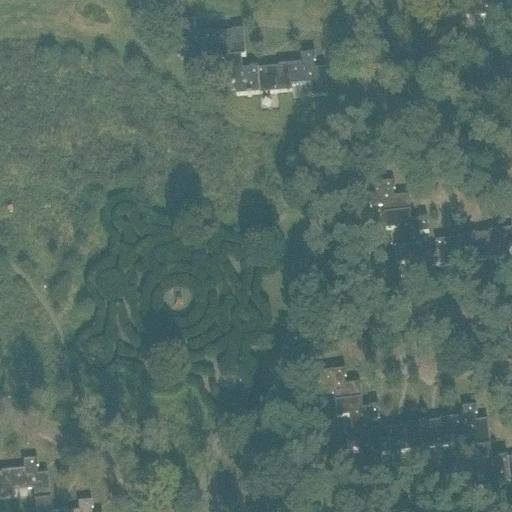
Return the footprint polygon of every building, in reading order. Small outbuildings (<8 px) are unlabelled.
[(488,30),(503,29),(501,2),(491,3),(490,0),(465,0),(467,19),(487,17),(488,30)] [(511,1),(501,2),(503,29),(511,28),(511,40),(511,1)] [(205,61),(213,61),(211,34),(203,34),(203,36),(196,37),(195,22),(179,23),(181,50),(189,50),(190,62),(201,61),(201,63),(205,63),(205,61)] [(213,61),(225,60),(241,58),(246,58),(244,31),(232,32),(232,34),(218,35),(218,33),(211,34),(213,61)] [(301,65),(290,66),(292,87),(310,85),(311,98),(327,97),(325,70),(314,71),(314,64),(316,64),(315,55),(301,57),(301,65)] [(241,58),(225,60),(227,85),(235,85),(236,97),(247,97),(247,98),(251,98),(251,96),(260,96),(258,70),(258,69),(249,69),(249,71),(242,72),(241,58)] [(278,69),(258,70),(260,96),(292,93),(292,87),(290,66),(278,67),(278,69)] [(383,208),(384,216),(411,213),(409,197),(394,199),(393,192),(395,191),(394,183),(367,187),(368,195),(367,195),(367,199),(369,199),(370,210),(383,208)] [(398,230),(401,249),(421,246),(420,235),(429,234),(427,219),(419,220),(419,222),(412,223),(411,213),(384,216),(386,231),(398,230)] [(511,250),(511,221),(510,221),(511,230),(500,231),(503,252),(511,250)] [(504,258),(503,252),(500,231),(489,233),(489,235),(475,236),(475,234),(467,236),(467,237),(468,237),(471,262),(504,258)] [(472,264),(471,262),(468,237),(467,237),(457,239),(457,240),(435,243),(437,254),(438,268),(472,264)] [(431,269),(438,268),(437,254),(429,254),(430,256),(423,257),(421,246),(401,249),(395,249),(397,265),(409,264),(412,284),(432,281),(431,269)] [(334,396),(335,404),(362,400),(360,385),(345,387),(345,380),(346,379),(345,371),(319,374),(320,383),(318,383),(318,387),(320,387),(321,398),(334,396)] [(350,418),(352,436),(372,434),(371,423),(380,422),(378,407),(370,408),(370,410),(363,411),(362,400),(335,404),(337,419),(350,418)] [(473,438),(474,450),(490,448),(487,422),(476,423),(475,416),(477,416),(476,408),(462,409),(463,418),(452,419),(454,440),(473,438)] [(455,446),(454,440),(452,419),(440,421),(440,423),(427,424),(426,422),(418,423),(418,425),(420,425),(423,450),(455,446)] [(423,452),(423,450),(420,425),(418,425),(408,427),(408,428),(386,431),(388,441),(389,456),(423,452)] [(382,457),(389,456),(388,441),(381,442),(381,444),(374,445),(372,434),(352,436),(346,437),(348,453),(360,452),(363,472),(383,469),(382,457)] [(510,485),(510,480),(507,460),(507,458),(499,459),(499,461),(492,462),(490,448),(474,450),(477,476),(485,475),(487,488),(498,486),(498,488),(502,488),(502,486),(510,485)] [(33,491),(34,503),(50,501),(47,475),(36,476),(36,469),(37,469),(37,461),(22,462),(23,471),(12,472),(14,493),(33,491)] [(0,500),(15,499),(14,493),(12,472),(0,473),(0,475),(0,500)] [(51,511),(50,501),(34,503),(34,511),(51,511)] [(90,511),(92,511),(91,503),(77,504),(77,511),(90,511)]
